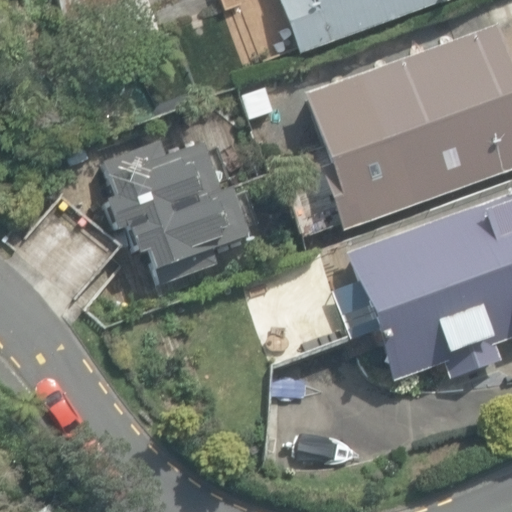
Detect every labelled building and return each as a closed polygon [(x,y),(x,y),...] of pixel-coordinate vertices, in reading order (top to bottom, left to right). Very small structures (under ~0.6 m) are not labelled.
[(58,0),(67,24),(138,0),(58,0)] [(273,0),(294,56),(449,0),(273,0)] [(314,169),(338,233),(511,169),(511,79),(492,26),(341,81),(366,150),(314,169)] [(122,231),(143,289),(210,265),(202,249),(242,236),(227,191),(209,197),(191,146),(156,158),(151,143),(95,162),(108,199),(98,202),(109,235),(122,231)] [(365,332),(384,384),(436,365),(442,381),(498,361),(492,346),(511,339),(511,191),(337,255),(348,285),(329,292),(346,339),(365,332)]
